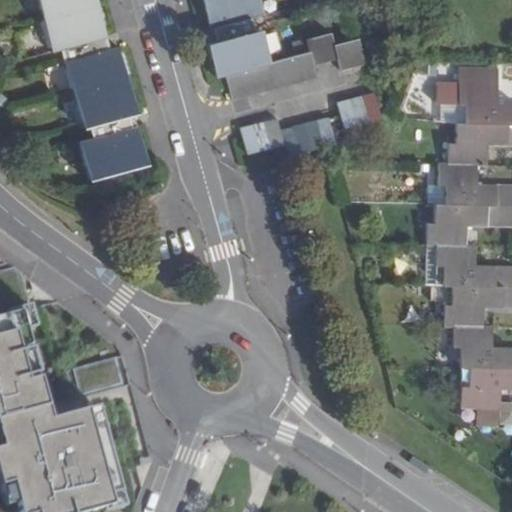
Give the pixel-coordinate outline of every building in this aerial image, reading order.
[(79,144),(88,180),(103,175),(147,163),(133,114),(137,113),(119,48),(108,50),(104,37),(105,36),(95,0),(36,0),(51,53),(61,49),(82,127),(89,125),(93,139),(79,144)] [(202,0),(210,30),(207,31),(210,44),(207,45),(215,77),(225,75),(270,63),(261,32),(255,33),(251,19),(266,15),(261,0),(202,0)] [(270,63),(225,75),(232,101),(317,78),(314,67),(338,61),(341,71),(365,65),(358,39),(334,45),(331,34),(307,40),(310,52),(270,63)] [(511,104),(497,105),(498,84),(499,69),(459,68),(459,82),(457,105),(466,105),(465,124),(511,125),(511,104)] [(277,118),(240,129),(247,154),(284,145),(286,156),(292,155),(325,146),(348,140),(344,128),(380,118),(373,92),(337,102),(341,114),(280,131),(277,118)] [(511,125),(465,124),(456,124),(455,143),(447,143),(446,165),(477,165),(486,165),(487,145),(507,146),(511,146),(511,125)] [(446,165),(438,164),(437,185),(445,186),(445,205),(511,206),(511,185),(506,186),(476,186),(477,165),(446,165)] [(511,206),(445,205),(435,205),(434,225),(427,224),(426,245),(427,245),(436,245),(465,246),(465,226),(496,227),(511,227),(511,206)] [(427,245),(425,286),(436,286),(436,266),(436,245),(427,245)] [(436,266),(436,286),(443,286),(453,286),(511,287),(511,266),(495,267),(475,265),(476,246),(465,246),(436,245),(436,266)] [(0,443),(1,448),(0,448),(0,489),(5,507),(17,504),(19,511),(93,511),(102,510),(102,511),(108,511),(124,508),(107,444),(116,442),(111,424),(103,426),(98,408),(128,400),(116,355),(72,367),(80,398),(46,407),(25,330),(35,327),(30,309),(31,308),(27,295),(22,274),(13,268),(0,271),(0,443)] [(443,306),(442,326),(453,327),(482,327),(483,307),(511,307),(511,287),(453,286),(452,306),(443,306)] [(511,368),(511,347),(511,348),(492,347),(492,327),(482,327),(453,327),(452,348),(460,348),(459,367),(468,368),(511,368)] [(501,388),(511,388),(511,368),(468,368),(468,387),(460,387),(460,408),(500,410),(501,388)]
